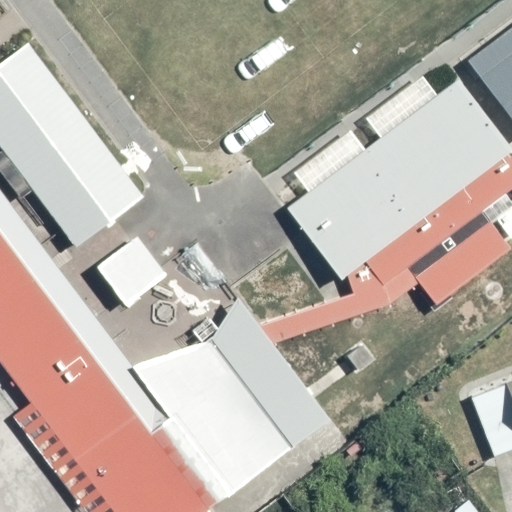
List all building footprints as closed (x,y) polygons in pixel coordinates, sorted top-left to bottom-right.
[(149,138),(45,0),(0,0),(0,108),(68,199),(149,138)] [(511,93),(455,20),(276,157),(332,229),(362,205),(386,236),(414,215),(442,252),(511,198),(511,182),(497,163),(511,152),(511,93)] [(0,312),(143,507),(335,374),(247,259),(217,284),(193,280),(113,329),(0,172),(0,312)] [(162,226),(125,177),(81,209),(119,259),(162,226)] [(511,448),(511,375),(470,389),(490,455),(511,448)]
